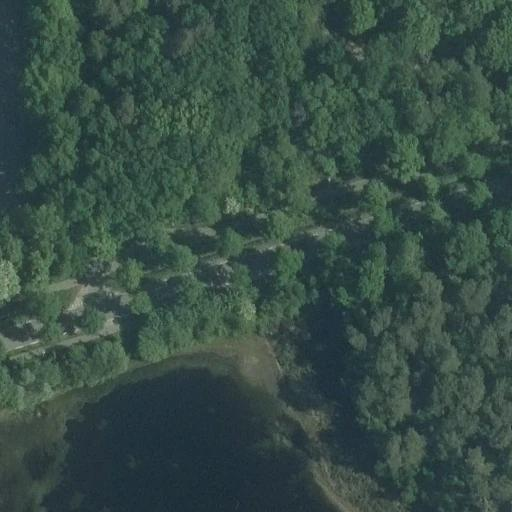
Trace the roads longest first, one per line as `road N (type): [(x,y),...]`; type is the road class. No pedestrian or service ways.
road 1 (secondary): [(84,320),(511,189)]
road 2 (unclassified): [(81,0),(84,320)]
